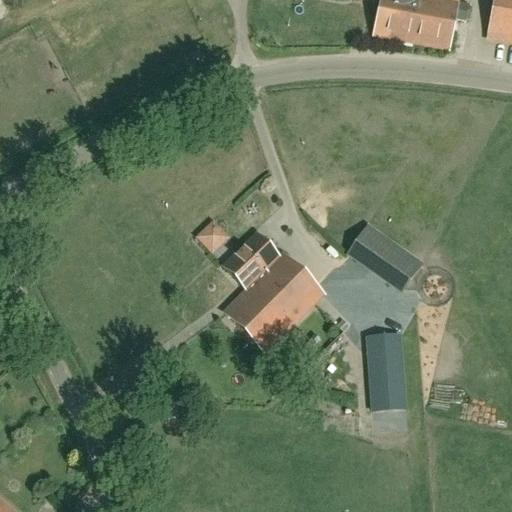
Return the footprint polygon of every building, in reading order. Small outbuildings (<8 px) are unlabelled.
[(409,0),(408,9),(402,8),(402,9),(378,5),(372,39),(448,53),(454,22),(464,24),(468,21),(470,10),(467,7),(457,4),(458,2),(458,0),(409,0)] [(379,0),(378,5),(402,9),(402,8),(408,9),(409,0),(379,0)] [(511,0),(492,0),(485,40),(511,44),(511,0)] [(192,240),(210,255),(226,236),(209,222),(192,240)] [(367,229),(348,256),(362,266),(381,239),(367,229)] [(266,353),(289,329),(321,297),(281,257),(277,261),(255,239),(223,270),(246,294),(227,315),(266,353)] [(406,257),(387,284),(402,294),(421,267),(406,257)] [(366,342),(371,415),(404,412),(399,339),(366,342)] [(0,511),(11,511),(0,502),(0,511)]
